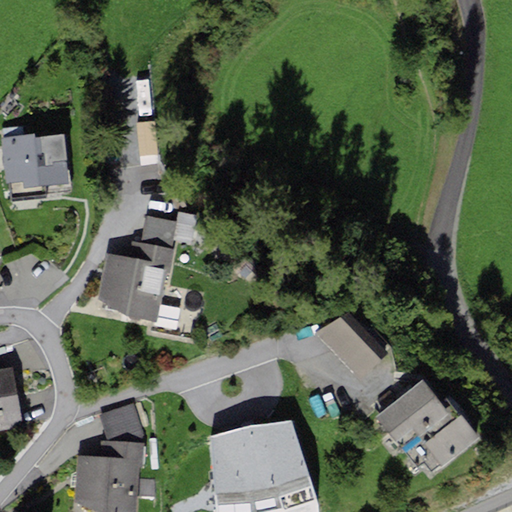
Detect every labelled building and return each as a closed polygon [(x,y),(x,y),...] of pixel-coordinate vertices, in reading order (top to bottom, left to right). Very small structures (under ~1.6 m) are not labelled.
[(64,133),(1,138),(5,181),(8,181),(9,199),(46,196),(46,193),(69,191),(64,133)] [(176,211),(175,222),(172,235),(191,238),(195,214),(176,211)] [(101,274),(96,298),(123,312),(153,317),(162,269),(168,270),(172,249),(170,248),(172,235),(175,222),(144,217),(140,242),(131,241),(128,255),(105,251),(101,274)] [(384,348),(350,310),(321,335),(355,374),(384,348)] [(9,367),(0,368),(0,428),(18,426),(11,375),(9,367)] [(422,378),(377,414),(407,451),(403,455),(414,468),(421,463),(429,473),(477,434),(446,395),(440,400),(438,398),(422,378)] [(131,404),(99,415),(109,442),(143,444),(131,404)] [(288,419),(247,423),(210,436),(216,511),(317,511),(314,498),(288,419)] [(139,479),(143,444),(109,442),(101,441),(99,457),(78,456),(76,500),(89,508),(88,511),(137,511),(138,495),(154,496),(155,480),(139,479)]
